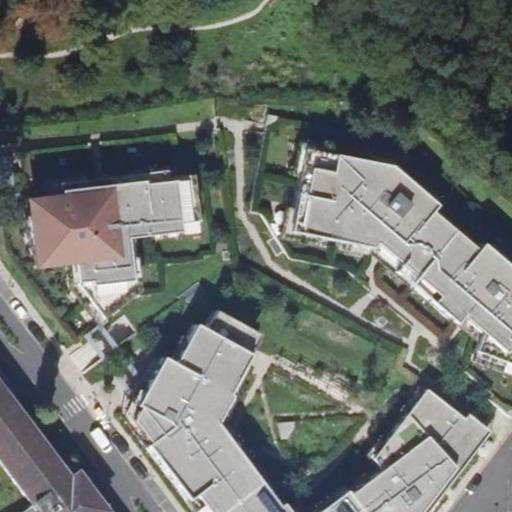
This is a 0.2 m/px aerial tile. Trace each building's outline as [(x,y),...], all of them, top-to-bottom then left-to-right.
[(461,314),(481,331),(478,341),(475,350),(511,361),(511,267),(480,240),(475,246),(429,208),(435,202),(392,166),(317,151),(315,161),(301,158),(286,230),(367,246),(372,240),(437,294),(430,302),(454,322),(461,314)] [(122,303),(130,297),(138,297),(133,258),(127,258),(124,239),(178,232),(177,224),(196,222),(191,177),(164,180),(164,172),(57,185),(59,200),(36,203),(37,212),(29,213),(33,248),(42,247),(44,264),(71,260),(74,284),(101,320),(116,308),(118,310),(124,305),(122,303)] [(372,240),(367,246),(430,302),(437,294),(372,240)] [(135,402),(125,421),(192,511),(426,511),(488,433),(465,415),(461,420),(423,390),(369,459),(378,470),(346,496),(343,492),(317,511),(284,511),(280,505),(276,508),(214,425),(229,396),(227,395),(242,368),(237,365),(241,360),(245,362),(259,336),(214,311),(204,330),(192,325),(172,364),(153,355),(138,385),(146,389),(138,404),(135,402)] [(461,314),(454,322),(478,341),(481,331),(461,314)] [(103,511),(75,474),(67,480),(0,390),(8,384),(0,373),(0,464),(30,505),(21,511),(103,511)]
